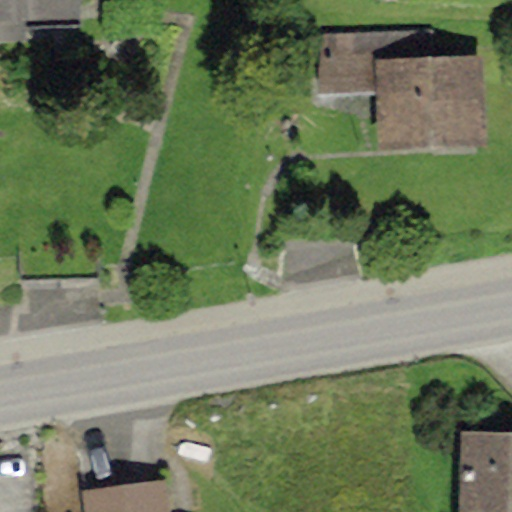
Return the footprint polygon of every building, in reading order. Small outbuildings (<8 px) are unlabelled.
[(82,0),(0,0),(0,52),(26,51),(25,34),(84,31),(82,0)] [(378,153),(487,149),(483,65),(436,67),(434,34),(319,39),(321,98),(376,96),(378,153)] [(282,174),(284,245),(372,243),(370,172),(282,174)] [(18,227),(21,289),(101,285),(98,223),(18,227)] [(511,511),(511,440),(461,439),(458,511),(511,511)] [(172,511),(168,485),(81,497),(83,511),(172,511)]
